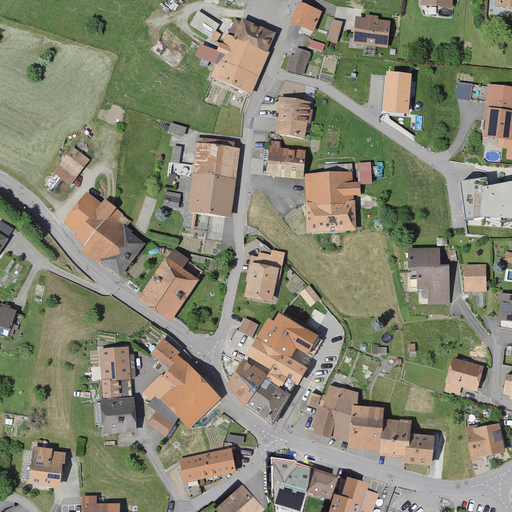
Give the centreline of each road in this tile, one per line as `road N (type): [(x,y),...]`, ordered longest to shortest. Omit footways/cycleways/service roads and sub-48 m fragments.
road 1 (residential): [(203,354),(221,343),(254,129),(298,0)]
road 2 (residential): [(0,178),(112,286),(203,354)]
road 3 (residential): [(268,432),(450,491),(493,483)]
road 4 (residential): [(180,511),(251,473),(268,432)]
road 5 (unknown): [(340,331),(268,432)]
